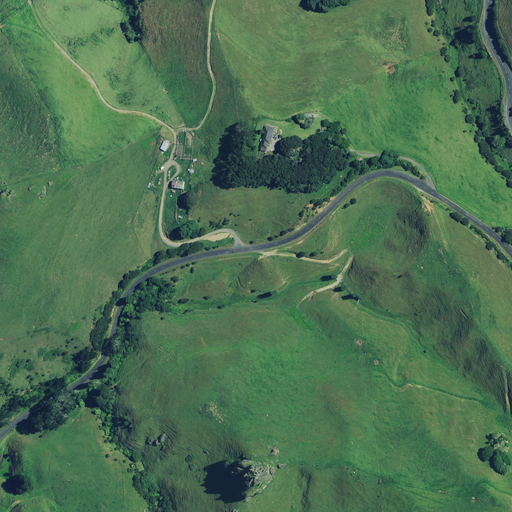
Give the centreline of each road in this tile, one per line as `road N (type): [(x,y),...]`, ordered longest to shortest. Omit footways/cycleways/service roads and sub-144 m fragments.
road 1 (unclassified): [(511,262),(493,236),(408,181),(384,174),(360,180),(295,234),(150,271),(91,371),(0,436)]
road 2 (unclassified): [(486,0),(485,38),(508,82),(511,123)]
